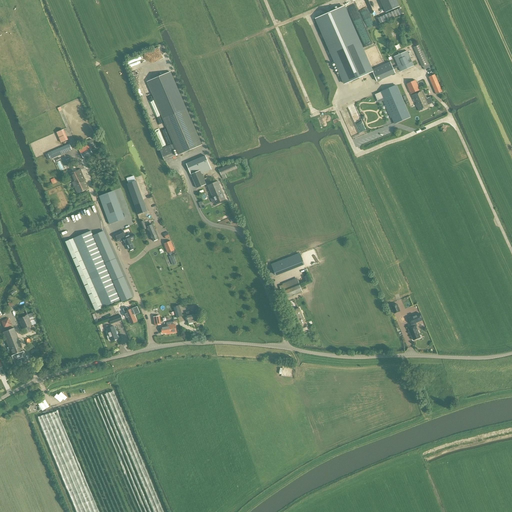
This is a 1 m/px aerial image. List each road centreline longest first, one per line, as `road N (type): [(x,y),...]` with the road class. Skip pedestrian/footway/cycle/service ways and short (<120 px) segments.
road 1 (tertiary): [(0,400),(39,379),(180,344),(353,357),(511,353)]
road 2 (track): [(313,114),(265,0)]
